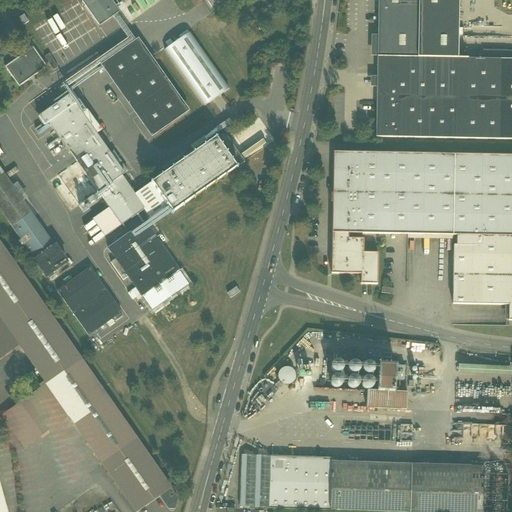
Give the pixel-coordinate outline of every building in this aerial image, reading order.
[(84,0),(82,2),(99,27),(115,16),(120,12),(111,0),(84,0)] [(377,57),(427,58),(427,57),(426,57),(426,58),(418,58),(418,0),(378,0),(378,36),(377,57)] [(458,0),(418,0),(418,58),(426,58),(426,57),(427,57),(427,58),(457,59),(458,59),(458,58),(458,37),(458,29),(458,0)] [(190,34),(165,51),(205,107),(229,90),(190,34)] [(109,67),(153,130),(181,110),(137,47),(109,67)] [(5,68),(19,87),(47,68),(33,48),(5,68)] [(511,50),(483,50),(483,59),(508,60),(511,59),(511,50)] [(45,57),(49,64),(54,61),(49,54),(45,57)] [(396,138),(456,139),(457,59),(427,58),(377,57),(377,78),(377,88),(377,97),(397,97),(396,138)] [(456,139),(506,140),(508,60),(483,59),(468,59),(467,59),(467,58),(458,58),(458,59),(457,59),(456,139)] [(49,64),(53,71),(58,68),(54,61),(49,64)] [(49,123),(75,105),(75,104),(69,96),(43,114),(49,123)] [(376,138),(396,138),(397,97),(377,97),(376,138)] [(82,114),(75,105),(49,123),(70,152),(77,162),(98,192),(122,176),(124,174),(96,134),(82,114)] [(84,113),(82,114),(96,134),(101,131),(87,111),(84,113)] [(45,126),(49,123),(43,114),(39,117),(45,126)] [(222,135),(217,138),(238,167),(245,162),(226,135),(222,135)] [(238,167),(217,138),(217,137),(216,138),(215,137),(151,182),(151,183),(150,184),(166,207),(171,213),(171,214),(172,213),(173,214),(238,169),(237,168),(238,167)] [(79,206),(57,175),(77,162),(70,152),(42,172),(70,212),(79,206)] [(333,203),(332,233),(348,234),(363,234),(364,153),(334,153),(333,193),(332,193),(330,194),(330,202),(332,203),(333,203)] [(454,155),(364,153),(363,234),(453,236),(454,155)] [(511,155),(454,155),(453,236),(457,236),(511,236),(511,155)] [(98,192),(77,162),(57,175),(79,206),(93,197),(98,193),(98,192)] [(0,210),(35,261),(55,247),(0,168),(0,210)] [(121,225),(144,210),(145,209),(135,194),(122,176),(98,192),(98,193),(121,225)] [(150,218),(166,207),(150,184),(135,194),(145,209),(144,210),(150,218)] [(93,197),(79,206),(83,213),(97,203),(95,201),(98,199),(95,195),(93,197)] [(96,217),(108,235),(122,226),(121,225),(109,208),(96,217)] [(108,235),(96,217),(92,220),(104,238),(108,235)] [(180,272),(145,222),(128,234),(108,248),(143,298),(180,272)] [(348,239),(348,234),(332,233),(331,274),(361,275),(361,284),(377,285),(378,254),(363,253),(363,239),(348,239)] [(511,320),(511,236),(457,236),(457,246),(453,246),(452,304),(509,305),(509,321),(511,320)] [(81,360),(0,244),(0,317),(20,346),(41,376),(47,384),(81,360)] [(55,246),(55,247),(35,261),(34,261),(46,277),(67,263),(55,246)] [(57,292),(88,336),(121,313),(90,268),(57,292)] [(143,298),(152,312),(189,286),(180,272),(143,298)] [(239,293),(236,287),(227,293),(229,296),(231,298),(239,293)] [(0,359),(20,346),(0,317),(0,359)] [(81,360),(47,384),(68,414),(102,464),(136,440),(81,360)] [(332,372),(337,374),(341,372),(344,368),(342,363),(337,361),(333,363),(331,367),(332,372)] [(349,373),(353,375),(358,373),(360,369),(359,364),(354,362),(350,364),(347,368),(349,373)] [(364,374),(368,376),(373,374),(375,370),(373,365),(369,363),(364,364),(362,369),(364,374)] [(395,381),(396,366),(378,365),(377,381),(395,381)] [(511,367),(458,365),(458,374),(511,376),(511,367)] [(404,366),(396,366),(395,381),(403,381),(404,366)] [(280,383),(286,386),(292,383),(295,377),(293,371),(287,368),(281,370),(278,376),(280,383)] [(332,386),(336,388),(341,387),(343,382),(341,377),(337,375),(332,377),(330,382),(332,386)] [(348,387),(353,389),(358,387),(360,383),(358,378),(353,376),(349,378),(347,383),(348,387)] [(363,388),(367,390),(372,388),(374,384),(372,379),(368,377),(363,379),(361,383),(363,388)] [(394,392),(395,381),(377,381),(377,391),(394,392)] [(47,384),(19,403),(41,433),(68,414),(47,384)] [(407,393),(394,392),(377,391),(367,391),(366,408),(406,410),(407,393)] [(23,446),(41,433),(19,403),(2,415),(23,446)] [(171,489),(136,440),(102,464),(136,511),(137,511),(159,497),(170,489),(171,489)] [(240,507),(269,508),(271,457),(241,456),(240,507)] [(269,508),(330,510),(331,470),(332,470),(332,462),(332,459),(271,457),(269,508)] [(508,467),(332,462),(332,470),(411,473),(411,472),(508,475),(508,467)] [(330,510),(395,511),(409,511),(411,473),(332,470),(331,470),(330,510)] [(411,472),(411,473),(409,511),(506,511),(508,475),(411,472)] [(177,499),(170,489),(159,497),(168,509),(174,509),(177,499)]
